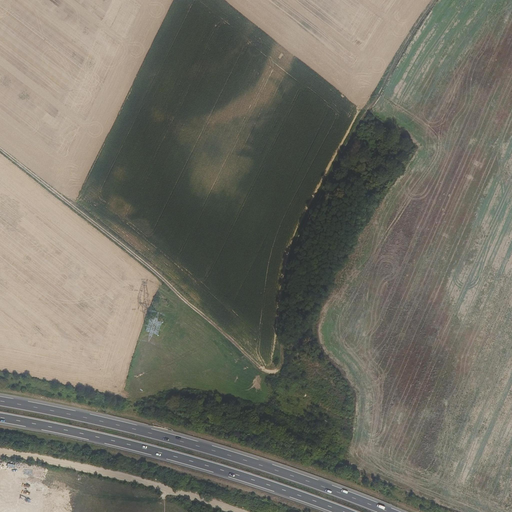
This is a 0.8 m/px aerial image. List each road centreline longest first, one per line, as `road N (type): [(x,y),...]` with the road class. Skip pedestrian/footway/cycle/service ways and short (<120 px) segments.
road 1 (trunk): [(387,511),(224,453),(0,401)]
road 2 (trunk): [(0,417),(179,457),(343,511)]
road 3 (track): [(0,457),(148,482),(237,511)]
